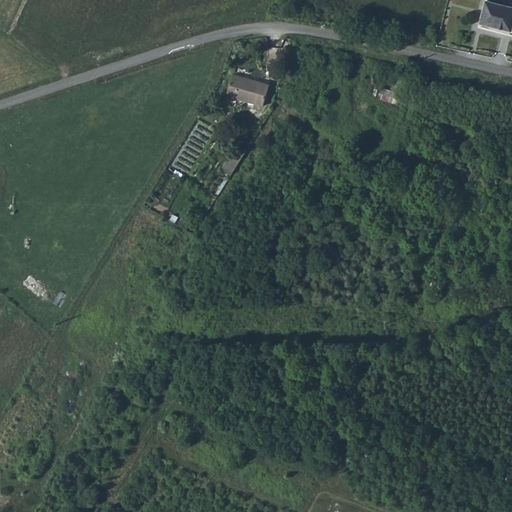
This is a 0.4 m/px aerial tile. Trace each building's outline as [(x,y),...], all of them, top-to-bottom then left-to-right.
[(485,0),(480,23),(511,30),(511,24),(511,6),(486,0),(485,0)] [(408,99),(414,79),(385,70),(377,95),(397,101),(398,96),(408,99)] [(226,88),(241,94),(239,96),(258,102),(261,102),(267,81),(230,71),(226,88)] [(225,92),(239,96),(241,94),(226,88),(225,92)] [(226,167),(241,143),(237,140),(222,164),(226,167)] [(226,167),(232,171),(247,147),(241,143),(226,167)]
